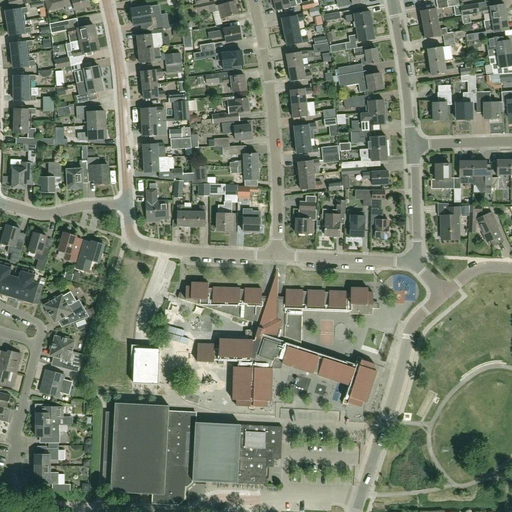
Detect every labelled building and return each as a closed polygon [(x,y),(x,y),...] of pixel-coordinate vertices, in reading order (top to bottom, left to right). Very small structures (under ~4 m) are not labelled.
[(45,1),(48,12),(75,5),(76,10),(89,7),(87,0),(47,0),(45,1)] [(289,3),(288,0),(270,0),(272,6),(275,6),(276,12),(297,6),(297,5),(296,2),(296,1),(289,3)] [(308,0),(309,2),(301,4),(303,10),(315,8),(315,7),(313,1),(313,0),(308,0)] [(457,0),(455,0),(437,3),(438,10),(448,8),(453,7),(459,5),(457,0)] [(220,18),(227,17),(237,14),(234,2),(217,6),(217,7),(215,7),(214,1),(209,2),(197,5),(195,6),(197,15),(202,14),(212,12),(218,11),(220,18)] [(478,4),(459,6),(461,15),(461,16),(469,15),(479,14),(479,13),(478,4)] [(484,21),(492,20),(506,18),(504,4),(490,7),(482,8),(483,13),(483,15),(483,14),(484,21)] [(168,24),(167,14),(161,15),(150,17),(149,7),(131,10),(134,28),(141,27),(152,25),(152,29),(162,28),(162,29),(169,28),(168,24)] [(8,24),(24,21),(23,14),(28,13),(27,8),(6,12),(8,24)] [(423,26),(438,23),(436,9),(420,12),(423,26)] [(356,29),(372,26),(372,25),(373,23),(372,18),(370,16),(369,12),(353,15),(354,16),(346,17),(347,23),(355,21),(356,29)] [(339,13),(323,15),(324,16),(322,16),(323,22),(341,19),(339,13)] [(285,32),(299,29),(297,21),(304,20),(303,14),(282,19),(285,32)] [(506,18),(492,20),(493,27),(485,28),(486,34),(494,33),(509,31),(506,18)] [(24,21),(8,24),(10,36),(31,32),(30,28),(26,28),(24,21)] [(65,31),(63,21),(50,24),(51,33),(65,31)] [(446,28),(439,30),(438,23),(423,26),(425,39),(441,37),(441,36),(442,36),(443,41),(454,40),(454,39),(465,37),(464,31),(447,34),(446,28)] [(80,41),(96,38),(93,25),(78,29),(78,27),(67,29),(68,36),(78,34),(80,41)] [(374,39),(372,26),(356,29),(357,36),(349,37),(350,42),(350,43),(356,42),(358,41),(358,42),(374,39)] [(213,32),(215,39),(225,37),(226,43),(241,40),(239,27),(213,32)] [(184,34),(190,38),(194,32),(188,28),(184,34)] [(299,29),(285,32),(287,46),(308,42),(307,36),(300,38),(299,29)] [(159,47),(162,47),(161,33),(137,36),(138,50),(159,47)] [(482,33),(468,35),(466,35),(467,42),(483,40),(482,33)] [(511,51),(510,40),(507,41),(506,36),(486,39),(489,57),(497,56),(497,55),(511,53),(511,51)] [(313,46),(328,44),(326,37),(322,37),(313,39),(314,45),(313,45),(313,46)] [(98,51),(96,38),(80,41),(70,43),(66,44),(68,57),(54,60),(55,70),(62,68),(70,67),(82,64),(81,62),(85,54),(86,54),(92,52),(98,51)] [(451,53),(450,47),(455,46),(454,40),(443,41),(445,47),(442,48),(427,50),(429,63),(444,61),(443,54),(451,53)] [(12,56),(29,54),(28,47),(33,46),(32,41),(25,42),(10,44),(12,56)] [(201,52),(215,50),(214,43),(200,46),(201,52)] [(331,53),(346,50),(345,43),(330,46),(331,53)] [(329,51),(328,44),(313,46),(314,53),(329,51)] [(376,49),(372,50),(371,46),(357,48),(354,49),(355,60),(360,59),(362,66),(368,65),(367,64),(378,62),(376,49)] [(159,47),(138,50),(140,64),(154,62),(161,61),(160,56),(159,47)] [(229,52),(229,53),(222,54),(222,53),(215,54),(215,50),(201,52),(202,59),(216,56),(216,61),(222,60),(225,60),(226,67),(230,67),(244,66),(242,50),(229,52)] [(288,68),(288,69),(303,66),(302,58),(308,57),(307,51),(286,55),(287,61),(286,62),(285,63),(286,67),(287,68),(288,68)] [(511,53),(497,55),(497,56),(489,57),(490,65),(492,65),(494,75),(500,75),(500,74),(506,74),(505,68),(511,66),(511,53)] [(30,61),(29,54),(12,56),(13,68),(27,67),(35,66),(35,61),(30,61)] [(165,65),(181,64),(180,54),(164,55),(165,61),(165,65)] [(444,61),(429,63),(431,76),(446,74),(446,73),(454,72),(453,66),(445,67),(444,61)] [(51,63),(37,64),(38,75),(52,74),(51,63)] [(72,73),(74,72),(75,78),(76,84),(85,82),(101,79),(100,77),(103,77),(101,68),(98,68),(98,66),(92,67),(83,69),(82,64),(70,67),(72,73)] [(181,64),(165,65),(166,73),(182,72),(181,64)] [(339,75),(337,76),(338,77),(361,73),(361,72),(360,65),(347,67),(338,68),(339,75)] [(467,75),(473,74),(472,68),(472,65),(467,66),(468,68),(460,70),(461,76),(467,75)] [(303,66),(288,69),(291,82),(312,79),(311,73),(305,74),(303,66)] [(142,86),(156,84),(155,76),(162,75),(162,69),(140,72),(142,86)] [(366,71),(361,72),(361,73),(338,77),(338,82),(339,88),(347,87),(346,83),(357,81),(358,85),(359,93),(383,89),(380,74),(376,74),(373,75),(367,76),(366,71)] [(199,72),(187,74),(189,85),(201,84),(199,72)] [(511,73),(500,75),(500,82),(511,81),(511,73)] [(218,74),(205,76),(206,84),(219,82),(218,79),(218,74)] [(467,81),(468,93),(463,93),(463,103),(456,103),(456,120),(472,119),(471,103),(470,89),(476,89),(475,75),(469,75),(473,75),(473,74),(467,75),(467,81)] [(231,77),(231,78),(223,79),(223,83),(224,84),(232,83),(233,92),(246,91),(244,75),(231,77)] [(500,75),(494,75),(490,76),(490,81),(496,85),(501,85),(500,82),(500,75)] [(13,89),(31,89),(31,81),(35,81),(35,76),(28,76),(13,76),(13,89)] [(88,94),(88,95),(103,92),(101,79),(85,82),(86,89),(78,90),(79,96),(76,97),(78,103),(84,102),(83,95),(88,94)] [(156,84),(142,86),(143,100),(165,97),(164,92),(157,93),(156,84)] [(291,105),(306,103),(305,94),(312,94),(311,88),(290,91),(291,105)] [(446,121),(446,105),(451,105),(450,101),(450,93),(449,93),(449,88),(443,89),(443,93),(437,94),(437,104),(433,104),(433,121),(446,121)] [(31,89),(13,89),(14,101),(28,101),(35,101),(35,96),(31,96),(31,89)] [(484,119),(489,119),(489,122),(498,122),(498,119),(498,113),(502,113),(502,103),(498,103),(490,103),(490,93),(477,93),(477,89),(476,89),(476,103),(476,110),(484,110),(484,113),(484,119)] [(511,100),(511,92),(502,93),(503,110),(507,110),(508,118),(511,118),(511,100)] [(174,102),(185,101),(185,94),(168,95),(169,103),(174,102)] [(228,114),(238,113),(249,111),(247,98),(237,100),(236,97),(221,99),(222,109),(227,108),(228,114)] [(361,115),(386,113),(386,105),(383,105),(383,102),(383,101),(362,102),(361,97),(343,100),(344,109),(350,108),(365,108),(366,114),(361,114),(361,115)] [(174,102),(175,121),(175,122),(189,120),(188,101),(185,101),(174,102)] [(68,107),(67,107),(66,102),(59,103),(60,109),(57,109),(59,116),(70,114),(68,107)] [(314,116),(314,111),(313,102),(306,103),(291,105),(293,118),(314,116)] [(88,126),(105,126),(104,112),(92,112),(91,107),(76,108),(77,120),(88,119),(88,126)] [(140,109),(141,123),(167,121),(166,111),(166,109),(162,109),(162,108),(140,109)] [(336,118),(335,110),(335,108),(323,110),(323,120),(336,118)] [(13,121),(31,122),(31,115),(35,115),(35,109),(14,109),(13,121)] [(226,123),(225,114),(225,113),(211,115),(212,120),(213,124),(226,123)] [(381,131),(381,125),(385,125),(385,124),(384,124),(384,121),(387,121),(386,113),(361,115),(361,121),(351,122),(352,133),(364,132),(381,131)] [(336,118),(323,120),(324,127),(337,126),(336,118)] [(31,129),(31,122),(13,121),(13,134),(28,134),(28,138),(27,138),(16,138),(16,144),(28,145),(36,145),(53,145),(54,139),(35,139),(35,134),(35,130),(31,129)] [(142,137),(164,136),(167,136),(167,130),(167,121),(141,123),(142,137)] [(250,125),(234,127),(234,122),(221,124),(223,134),(235,133),(235,140),(252,139),(250,125)] [(295,139),(295,140),(310,139),(309,130),(316,130),(315,124),(294,126),(294,133),(293,135),(294,138),(295,139)] [(105,126),(88,126),(88,133),(77,134),(78,141),(105,140),(105,126)] [(54,139),(53,145),(67,146),(68,139),(61,139),(61,128),(55,128),(55,139),(54,139)] [(173,130),(169,130),(170,139),(181,139),(181,129),(173,130)] [(386,149),(389,149),(388,140),(386,141),(385,137),(364,138),(364,132),(352,133),(350,133),(351,145),(358,144),(358,143),(367,143),(368,150),(386,149)] [(214,147),(229,147),(229,138),(214,139),(214,140),(202,141),(198,141),(198,135),(191,135),(191,137),(190,137),(190,138),(191,146),(192,146),(192,148),(202,148),(214,147)] [(170,139),(171,150),(191,148),(191,146),(190,138),(181,139),(170,139)] [(310,139),(295,140),(297,154),(318,152),(317,146),(311,147),(310,139)] [(143,158),(158,158),(157,150),(164,149),(164,144),(142,145),(143,158)] [(365,157),(365,145),(356,145),(356,156),(365,157)] [(88,174),(87,161),(87,158),(87,146),(82,146),(83,161),(79,161),(80,170),(66,170),(67,189),(82,189),(82,174),(88,174)] [(258,154),(246,155),(246,146),(229,147),(214,147),(215,150),(217,150),(219,151),(219,155),(222,155),(222,156),(243,155),(243,161),(237,162),(237,163),(230,163),(230,168),(258,167),(258,154)] [(322,156),(339,154),(338,146),(321,148),(322,156)] [(361,157),(361,162),(341,163),(341,169),(365,167),(365,162),(387,161),(387,156),(389,156),(389,149),(386,149),(368,150),(368,156),(361,157)] [(28,164),(21,163),(21,160),(11,160),(10,170),(13,170),(12,177),(11,179),(11,183),(12,185),(12,188),(25,189),(25,185),(32,185),(32,177),(33,164),(35,164),(36,152),(28,151),(28,164)] [(339,154),(322,156),(323,164),(340,162),(339,154)] [(144,173),(158,172),(169,172),(169,168),(165,169),(165,158),(168,158),(168,157),(158,158),(143,158),(144,173)] [(88,182),(95,181),(95,185),(108,184),(107,165),(99,166),(99,158),(87,158),(87,161),(88,174),(88,182)] [(298,162),(298,169),(296,169),(297,175),(299,175),(299,176),(314,175),(313,166),(319,165),(319,160),(298,162)] [(486,161),(472,162),(472,184),(473,185),(475,185),(491,185),(491,179),(491,163),(489,163),(486,163),(486,161)] [(496,175),(510,175),(510,161),(496,161),(496,175)] [(459,162),(459,178),(457,178),(454,179),(454,189),(460,189),(460,184),(472,184),(472,162),(459,162)] [(54,193),(54,189),(54,178),(61,178),(61,163),(48,163),(48,177),(38,177),(38,186),(41,186),(41,193),(54,193)] [(454,189),(454,179),(449,179),(449,164),(436,164),(436,181),(442,180),(442,189),(454,189)] [(193,168),(195,184),(207,183),(206,167),(193,168)] [(237,174),(244,174),(244,180),(259,179),(258,167),(230,168),(230,173),(237,173),(237,174)] [(341,175),(354,174),(363,174),(363,180),(372,179),(372,186),(388,184),(387,172),(366,174),(365,167),(341,169),(341,172),(340,172),(342,190),(342,182),(341,176),(341,175)] [(173,181),(183,181),(188,181),(194,181),(194,178),(188,178),(188,174),(183,174),(182,169),(171,170),(171,178),(173,178),(173,181)] [(337,176),(338,182),(328,183),(329,192),(342,190),(340,172),(327,174),(328,177),(337,176)] [(315,183),(314,175),(299,176),(301,190),(322,188),(322,182),(315,183)] [(350,188),(349,175),(342,175),(343,188),(350,188)] [(182,198),(183,181),(173,181),(174,181),(173,198),(182,198)] [(147,202),(146,202),(146,222),(161,221),(161,220),(168,219),(167,200),(157,201),(156,184),(149,184),(150,190),(146,190),(146,196),(147,196),(147,202)] [(209,196),(209,184),(197,184),(197,196),(209,196)] [(237,196),(237,186),(237,185),(225,185),(210,185),(210,191),(225,192),(225,196),(237,196)] [(237,186),(237,196),(237,199),(250,199),(250,192),(258,193),(258,187),(250,187),(250,186),(237,186)] [(371,206),(371,200),(372,191),(364,190),(363,206),(371,206)] [(372,191),(371,200),(384,200),(384,191),(372,190),(372,191)] [(322,227),(325,227),(324,235),(325,235),(326,237),(332,237),(333,236),(339,236),(340,224),(339,224),(339,214),(345,215),(346,201),(345,201),(345,198),(338,198),(338,200),(337,200),(336,210),(322,210),(322,227)] [(296,219),(295,234),(308,235),(308,234),(312,234),(313,221),(316,221),(317,211),(315,211),(316,202),(299,201),(299,219),(296,219)] [(231,214),(231,206),(231,202),(224,202),(224,206),(218,205),(218,214),(217,214),(217,231),(231,231),(231,214)] [(191,227),(191,212),(192,208),(183,207),(183,205),(178,205),(177,227),(184,227),(185,229),(189,229),(190,227),(191,227)] [(491,212),(481,217),(481,213),(482,206),(470,205),(470,217),(469,233),(475,234),(475,233),(476,220),(481,231),(487,242),(490,241),(493,246),(504,241),(498,228),(499,228),(497,223),(496,223),(491,212)] [(191,212),(191,227),(205,227),(206,206),(200,206),(200,213),(191,212)] [(448,216),(441,216),(442,240),(458,240),(458,216),(460,216),(460,207),(448,208),(448,211),(448,216)] [(243,219),(243,232),(260,232),(260,209),(254,209),(254,219),(243,219)] [(383,210),(379,210),(371,210),(370,232),(375,232),(375,238),(388,238),(389,221),(383,221),(383,210)] [(364,217),(358,217),(350,216),(350,224),(349,236),(351,236),(352,238),(356,238),(357,237),(364,237),(364,225),(363,225),(364,217)] [(12,227),(7,225),(1,244),(9,246),(7,253),(12,254),(9,262),(17,264),(24,241),(20,240),(17,239),(19,229),(18,228),(17,227),(14,225),(12,227)] [(46,239),(46,237),(44,236),(45,234),(36,232),(36,234),(34,233),(28,251),(36,253),(34,259),(38,260),(46,263),(50,249),(46,248),(43,247),(46,239)] [(64,233),(58,251),(66,253),(64,259),(75,262),(81,240),(78,239),(75,238),(76,237),(64,233)] [(88,242),(84,241),(76,269),(88,272),(91,261),(99,263),(104,245),(91,241),(91,243),(88,242)] [(0,293),(8,296),(13,277),(8,276),(11,265),(5,263),(0,278),(0,293)] [(20,300),(29,270),(22,268),(19,279),(13,277),(8,296),(20,300)] [(29,270),(20,300),(38,305),(43,286),(32,283),(35,272),(29,270)] [(358,357),(355,363),(355,365),(300,347),(300,343),(301,343),(302,311),(349,313),(349,315),(372,316),(372,309),(379,310),(379,309),(377,309),(377,307),(378,305),(373,303),(373,293),(368,293),(368,289),(351,288),(351,293),(346,293),(346,292),(329,291),(329,293),(324,292),(324,291),(307,291),(307,292),(303,292),(303,291),(286,290),(285,299),(276,298),(277,287),(275,287),(272,286),(268,298),(261,298),(261,289),(244,289),(244,290),(240,290),(240,288),(213,288),(213,289),(208,289),(208,283),(191,283),(191,287),(186,287),(185,294),(182,294),(181,294),(179,298),(178,298),(192,303),(212,309),(252,323),(252,331),(247,330),(246,333),(246,336),(251,336),(251,340),(219,339),(219,346),(214,346),(214,345),(197,344),(196,362),(213,363),(214,361),(218,361),(218,365),(221,365),(223,366),(223,361),(238,362),(237,367),(233,367),(232,400),(236,400),(236,407),(249,407),(249,409),(251,409),(254,409),(254,407),(267,408),(267,401),(271,402),(272,368),(270,368),(272,361),(282,364),(313,374),(313,373),(318,375),(317,375),(348,385),(342,404),(345,405),(347,405),(348,404),(360,408),(362,402),(366,403),(376,372),(372,370),(375,364),(362,359),(363,359),(360,358),(358,357)] [(62,296),(61,295),(61,296),(56,299),(55,297),(48,301),(49,303),(45,305),(44,305),(44,306),(47,311),(45,312),(49,319),(51,318),(54,322),(54,323),(55,323),(66,316),(68,320),(70,324),(88,317),(78,301),(70,306),(67,305),(62,296)] [(169,326),(167,332),(183,337),(185,330),(169,326)] [(189,339),(165,332),(163,338),(187,345),(189,339)] [(55,336),(54,336),(54,337),(53,342),(51,342),(49,349),(51,350),(50,355),(49,355),(49,356),(50,356),(62,359),(61,364),(60,368),(78,373),(83,355),(71,352),(74,342),(74,341),(73,341),(68,340),(69,338),(61,336),(60,338),(55,337),(55,336)] [(134,348),(132,383),(157,384),(158,361),(159,350),(134,348)] [(2,359),(0,358),(0,381),(6,383),(9,371),(16,373),(21,354),(8,351),(8,353),(6,360),(2,359)] [(43,381),(70,389),(72,382),(63,380),(64,375),(45,370),(43,381)] [(69,395),(70,389),(43,381),(40,393),(58,397),(60,393),(69,395)] [(0,406),(3,407),(3,408),(6,409),(9,396),(0,393),(0,406)] [(110,412),(105,412),(103,463),(107,463),(111,463),(110,492),(148,494),(152,494),(151,504),(178,505),(184,500),(185,485),(187,483),(190,481),(192,481),(206,482),(241,484),(261,485),(265,485),(265,484),(266,464),(268,464),(273,465),(273,460),(281,460),(281,457),(281,454),(280,454),(282,427),(195,423),(196,414),(192,414),(187,414),(187,412),(171,412),(168,411),(168,406),(114,403),(114,413),(110,412)] [(35,425),(50,425),(59,425),(59,419),(63,419),(63,407),(41,407),(41,410),(41,413),(35,413),(35,425)] [(59,443),(59,432),(59,425),(50,425),(35,425),(35,437),(48,438),(48,440),(48,443),(59,443)] [(59,460),(59,449),(47,449),(47,452),(47,455),(34,455),(34,457),(32,458),(32,464),(34,465),(34,467),(49,467),(49,460),(59,460)] [(49,473),(49,467),(34,467),(34,479),(38,479),(47,479),(47,482),(47,485),(52,485),(52,491),(70,491),(70,490),(70,485),(64,485),(58,485),(58,474),(58,473),(49,473)]
